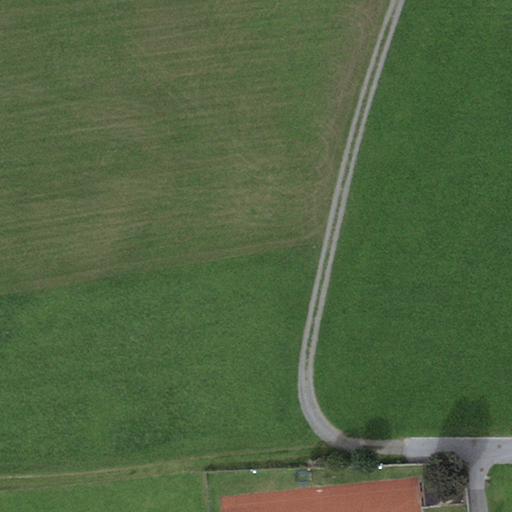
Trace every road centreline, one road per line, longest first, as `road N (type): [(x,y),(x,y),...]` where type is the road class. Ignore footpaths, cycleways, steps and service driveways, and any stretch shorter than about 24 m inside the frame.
road 1 (track): [(343,447),(313,410),(309,358),(363,106),(397,0)]
road 2 (track): [(343,447),(317,457),(0,483)]
road 3 (residential): [(511,449),(343,447)]
